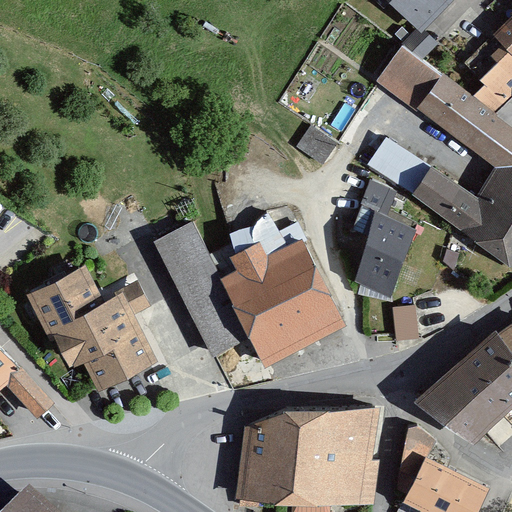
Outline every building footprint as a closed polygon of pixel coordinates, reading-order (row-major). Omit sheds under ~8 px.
[(469,0),(369,0),(424,49),(469,0)] [(511,8),(487,32),(503,51),(467,96),(493,114),(511,96),(511,8)] [(472,199),(384,139),(361,172),(511,276),(511,127),(493,114),(467,96),(400,50),(375,86),(494,168),(472,199)] [(334,146),(312,129),(297,149),(320,166),(334,146)] [(414,231),(372,218),(350,288),(392,301),(414,231)] [(189,227),(154,244),(208,357),(241,341),(255,370),(346,326),(301,234),(262,252),(256,241),(225,256),(233,273),(215,281),(189,227)] [(81,265),(21,293),(57,371),(78,361),(91,388),(150,360),(130,318),(147,310),(136,286),(99,303),(81,265)] [(399,337),(423,334),(419,302),(395,305),(399,337)] [(511,321),(489,333),(511,362),(511,321)] [(511,362),(489,333),(408,397),(468,439),(511,404),(511,362)] [(0,350),(0,386),(2,385),(33,419),(48,405),(0,350)] [(275,406),(238,428),(231,500),(287,502),(288,511),(325,511),(326,505),(367,506),(374,408),(275,406)] [(421,461),(428,465),(429,438),(409,424),(402,431),(393,485),(408,491),(421,461)] [(428,465),(421,461),(408,491),(399,511),(400,511),(434,511),(454,479),(428,465)] [(43,511),(23,494),(7,511),(43,511)]
